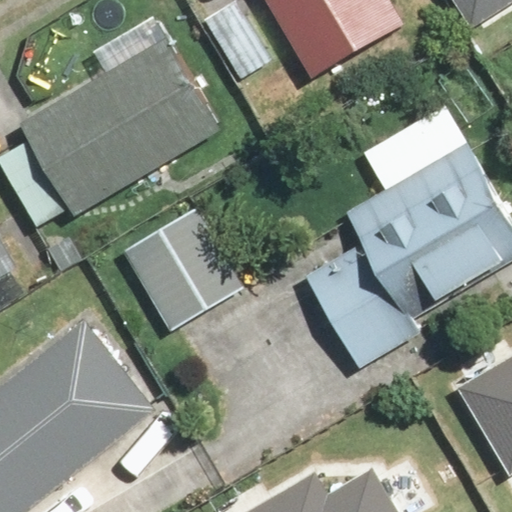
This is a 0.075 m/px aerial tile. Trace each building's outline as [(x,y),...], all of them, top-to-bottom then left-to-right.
[(288,64),(261,17),(283,4),(326,79),(420,25),(406,0),(250,0),(251,0),(214,21),(251,85),(288,64)] [(511,0),(468,0),(485,27),(511,9),(511,0)] [(176,26),(25,114),(79,206),(230,117),(176,26)] [(511,264),(511,164),(494,133),(350,216),(367,245),(316,274),(369,365),(430,330),(422,317),(511,264)] [(210,210),(133,250),(173,327),(250,286),(210,210)] [(0,287),(30,270),(8,234),(0,219),(0,287)] [(0,511),(39,511),(171,406),(102,320),(0,401),(0,511)] [(511,342),(462,373),(511,454),(511,342)] [(339,493),(326,470),(250,511),(418,511),(392,464),(339,493)]
